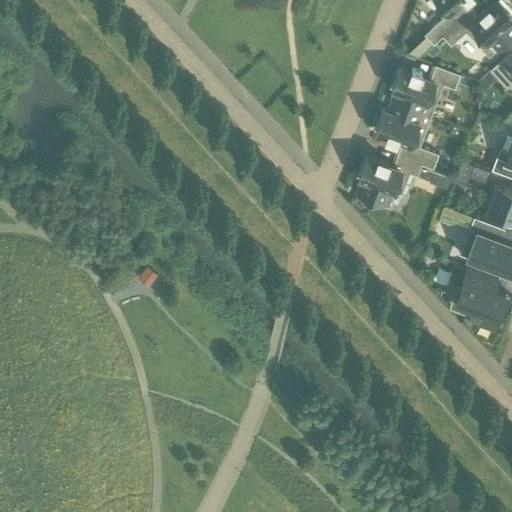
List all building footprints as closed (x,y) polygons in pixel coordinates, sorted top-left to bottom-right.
[(439,0),(449,10),(424,33),(427,36),(432,42),(433,43),(442,35),(470,8),(462,0),(439,0)] [(470,8),(442,35),(451,44),(466,30),(489,55),(496,49),(511,33),(511,18),(511,10),(507,5),(506,7),(499,0),(496,0),(490,6),(488,5),(481,12),(482,13),(478,17),(470,8)] [(427,36),(409,52),(418,56),(432,42),(427,36)] [(511,81),(511,53),(509,50),(490,68),(507,87),(511,81)] [(394,75),(390,87),(392,88),(395,89),(392,99),(431,114),(443,83),(454,87),(460,73),(435,63),(430,76),(430,77),(421,73),(422,71),(421,71),(412,68),(411,70),(401,66),(397,76),(394,75)] [(493,79),(486,72),(478,80),(484,87),(493,79)] [(380,120),(377,130),(387,134),(386,136),(396,139),(396,140),(397,138),(401,139),(402,140),(397,153),(422,162),(422,163),(433,167),(438,152),(419,145),(421,141),(431,114),(392,99),(390,104),(388,109),(385,108),(382,107),(378,119),(380,120)] [(511,139),(508,150),(499,147),(491,168),(511,176),(511,139)] [(361,164),(357,175),(359,176),(359,177),(362,178),(357,191),(387,203),(392,189),(401,193),(409,172),(417,174),(422,163),(422,162),(397,153),(393,164),(387,162),(388,160),(378,156),(378,158),(367,154),(364,164),(363,165),(361,164)] [(511,188),(497,183),(483,219),(504,226),(508,215),(511,216),(511,188)] [(473,215),(459,253),(511,272),(511,242),(502,239),(506,227),(504,226),(483,219),(473,215)] [(468,266),(455,301),(471,307),(468,313),(494,323),(505,293),(494,289),(498,278),(468,266)]
